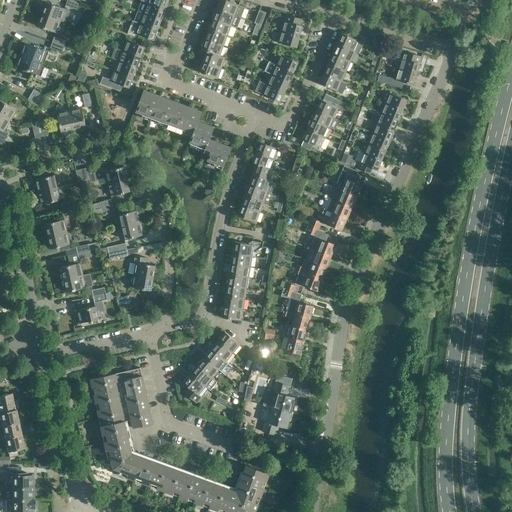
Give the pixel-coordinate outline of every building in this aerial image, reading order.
[(66,0),(64,6),(77,10),(79,4),(67,0),(66,0)] [(165,9),(147,2),(142,0),(139,10),(162,18),(165,9)] [(147,0),(147,2),(165,9),(168,0),(147,0)] [(220,0),(217,8),(235,15),(239,5),(225,0),(220,0)] [(41,14),(60,21),(60,20),(67,23),(70,11),(46,2),(41,14)] [(213,19),(231,25),(235,15),(217,8),(213,19)] [(140,22),(158,29),(162,18),(139,10),(135,20),(140,22)] [(266,12),(259,10),(254,23),(261,25),(266,12)] [(60,21),(41,14),(37,26),(55,33),(60,21)] [(280,31),(299,36),(302,25),(301,25),(303,19),(285,14),(280,31)] [(213,19),(209,29),(227,36),(231,25),(213,19)] [(158,29),(140,22),(140,23),(133,20),(128,33),(135,36),(136,33),(154,40),(158,29)] [(227,36),(209,29),(205,39),(223,46),(227,36)] [(299,36),(280,31),(277,41),(296,47),(299,36)] [(337,43),(359,53),(363,43),(361,42),(364,36),(362,35),(358,34),(356,33),(354,33),(351,33),(349,33),(348,36),(342,33),(337,43)] [(52,42),(63,47),(66,41),(54,37),(52,42)] [(122,50),(140,57),(144,46),(126,39),(122,50)] [(201,49),(202,50),(207,51),(219,56),(220,55),(223,46),(205,39),(201,49)] [(63,47),(52,42),(49,49),(61,53),(63,47)] [(39,62),(43,64),(48,52),(24,43),(20,55),(39,62)] [(359,53),(337,43),(333,53),(351,61),(355,51),(358,53),(359,53)] [(140,57),(122,50),(115,47),(115,48),(110,46),(107,55),(111,56),(111,57),(118,60),(137,67),(140,57)] [(207,52),(203,61),(221,68),(225,57),(220,55),(219,56),(207,51),(202,50),(207,52)] [(398,67),(417,74),(422,56),(398,50),(396,57),(400,58),(398,67)] [(333,53),(328,63),(346,71),(351,61),(333,53)] [(276,64),(293,72),(298,62),(280,54),(276,64)] [(39,62),(20,55),(15,67),(34,74),(39,62)] [(114,70),(133,77),(137,67),(118,60),(114,70)] [(221,68),(203,61),(199,72),(218,78),(221,68)] [(265,71),(289,82),(293,72),(276,64),(269,61),(265,71)] [(324,73),(342,81),(346,71),(328,63),(324,73)] [(417,74),(398,67),(394,79),(413,84),(417,74)] [(133,77),(114,70),(108,86),(120,90),(122,85),(129,87),(133,77)] [(267,84),(284,92),(289,82),(265,71),(271,74),(267,84)] [(347,83),(342,81),(324,73),(319,83),(342,93),(347,83)] [(380,75),(378,81),(391,85),(393,79),(380,75)] [(284,92),(267,84),(262,94),(280,102),(284,92)] [(31,94),(41,101),(44,95),(34,89),(31,94)] [(136,111),(154,118),(161,99),(143,92),(136,111)] [(384,103),(402,110),(407,99),(388,92),(384,103)] [(91,106),(88,93),(82,95),(85,107),(91,106)] [(41,101),(31,94),(27,100),(37,107),(41,101)] [(161,99),(154,118),(174,125),(182,107),(161,99)] [(316,110),(334,117),(338,107),(321,99),(316,110)] [(0,115),(9,121),(15,110),(0,101),(0,115)] [(384,103),(380,113),(398,120),(402,110),(384,103)] [(69,110),(73,130),(86,127),(81,107),(69,110)] [(174,125),(193,132),(198,124),(201,114),(182,107),(174,125)] [(73,130),(69,110),(57,113),(61,132),(73,130)] [(312,119),(329,127),(335,129),(339,120),(334,117),(316,110),(312,119)] [(375,123),(394,130),(398,120),(380,113),(375,123)] [(9,121),(0,115),(0,142),(0,143),(6,134),(2,132),(9,121)] [(307,129),(325,137),(329,127),(312,119),(307,129)] [(38,124),(41,137),(47,135),(44,123),(38,124)] [(371,133),(390,140),(394,130),(375,123),(371,133)] [(41,137),(38,124),(32,126),(35,138),(41,137)] [(198,124),(193,132),(189,142),(205,148),(204,151),(207,152),(212,139),(210,139),(213,129),(198,124)] [(325,137),(307,129),(303,139),(320,147),(325,137)] [(367,143),(386,150),(390,140),(371,133),(367,143)] [(212,139),(207,152),(209,153),(207,159),(224,166),(231,147),(212,139)] [(256,153),(274,160),(279,149),(260,142),(256,153)] [(367,143),(363,153),(382,160),(386,150),(367,143)] [(257,165),(271,169),(274,160),(256,153),(252,163),(257,165)] [(382,160),(363,153),(359,162),(358,163),(356,167),(370,173),(372,168),(377,170),(382,160)] [(257,165),(253,174),(271,181),(275,170),(271,169),(257,165)] [(104,170),(107,183),(126,178),(123,166),(104,170)] [(336,188),(356,196),(361,184),(353,181),(357,171),(346,166),(339,184),(332,181),(330,185),(336,188)] [(81,169),(84,181),(85,188),(91,187),(87,167),(81,169)] [(84,181),(81,169),(75,170),(78,183),(84,181)] [(290,179),(298,181),(301,172),(292,170),(290,179)] [(35,179),(37,191),(57,187),(54,174),(35,179)] [(253,174),(249,185),(268,192),(271,181),(253,174)] [(126,178),(107,183),(110,195),(129,191),(126,178)] [(288,191),(297,192),(299,183),(290,181),(288,191)] [(245,195),(264,202),(268,192),(249,185),(245,195)] [(57,187),(37,191),(40,204),(60,200),(57,187)] [(331,199),(351,207),(356,196),(336,188),(331,199)] [(245,195),(242,205),(260,212),(264,202),(245,195)] [(332,213),(346,219),(351,207),(331,199),(325,197),(321,207),(324,209),(332,212),(332,213)] [(99,203),(100,208),(113,205),(111,200),(99,203)] [(60,204),(61,210),(73,207),(72,201),(60,204)] [(113,205),(100,208),(101,214),(114,211),(113,205)] [(260,212),(242,205),(238,215),(256,222),(260,212)] [(73,207),(61,210),(62,215),(75,213),(73,207)] [(118,214),(120,227),(140,222),(137,209),(118,214)] [(346,219),(332,213),(332,212),(324,209),(323,213),(325,214),(324,214),(330,217),(327,223),(341,230),(346,219)] [(309,223),(319,228),(322,222),(311,218),(309,223)] [(44,223),(47,236),(67,232),(64,219),(44,223)] [(140,222),(120,227),(123,239),(143,235),(140,222)] [(318,231),(307,226),(305,232),(316,236),(318,231)] [(67,232),(47,236),(50,248),(69,244),(67,232)] [(76,247),(77,253),(93,249),(99,248),(97,238),(92,239),(93,243),(76,247)] [(316,250),(330,256),(335,244),(320,239),(316,250)] [(233,253),(252,256),(255,257),(256,250),(262,246),(263,242),(253,241),(248,244),(235,242),(233,253)] [(107,247),(108,253),(126,249),(125,243),(107,247)] [(307,260),(326,268),(330,256),(316,250),(311,248),(305,246),(303,250),(312,254),(309,261),(307,260)] [(94,253),(93,249),(77,253),(69,254),(71,264),(60,266),(63,279),(83,275),(79,259),(91,257),(91,254),(94,253)] [(126,249),(108,253),(109,259),(127,255),(126,249)] [(233,253),(231,264),(250,268),(252,256),(233,253)] [(133,274),(153,278),(155,266),(146,264),(147,258),(134,255),(133,262),(136,263),(133,274)] [(326,268),(307,260),(305,259),(302,266),(297,265),(296,269),(322,279),(326,268)] [(229,275),(248,278),(250,268),(231,264),(229,275)] [(322,279),(296,269),(294,273),(298,274),(295,283),(302,286),(302,284),(317,290),(322,279)] [(90,273),(83,275),(63,279),(66,291),(83,288),(86,298),(93,297),(106,294),(104,288),(92,290),(91,286),(93,285),(90,273)] [(153,278),(133,275),(131,287),(150,291),(153,278)] [(229,275),(227,285),(247,289),(248,278),(229,275)] [(284,287),(295,291),(297,285),(286,282),(284,287)] [(247,289),(227,285),(226,296),(245,299),(247,289)] [(295,291),(284,287),(282,294),(293,297),(295,291)] [(106,294),(93,297),(94,303),(107,300),(106,294)] [(131,303),(129,296),(116,299),(118,306),(131,303)] [(245,299),(226,296),(224,307),(243,311),(245,299)] [(294,314),(310,318),(313,305),(299,302),(300,300),(291,298),(289,307),(284,306),(283,310),(290,313),(290,312),(295,314),(294,314)] [(98,319),(95,306),(76,310),(79,323),(98,319)] [(243,311),(224,307),(222,317),(241,320),(243,311)] [(291,326),(306,330),(310,318),(294,314),(291,326)] [(306,330),(291,326),(288,337),(303,341),(306,330)] [(218,341),(233,353),(240,344),(225,332),(218,341)] [(275,334),(263,332),(262,340),(268,341),(269,338),(274,339),(275,334)] [(303,341),(288,337),(284,336),(280,348),(285,349),(300,353),(303,341)] [(211,349),(226,361),(233,353),(218,341),(211,349)] [(211,349),(204,358),(219,370),(226,361),(211,349)] [(219,370),(204,358),(197,366),(216,382),(217,382),(212,378),(219,370)] [(190,375),(205,387),(206,386),(210,390),(216,382),(197,366),(190,375)] [(246,465),(236,492),(135,455),(131,456),(123,422),(130,420),(132,428),(152,424),(139,368),(90,379),(106,450),(110,449),(115,468),(128,473),(126,477),(218,510),(219,506),(234,511),(251,511),(252,510),(256,511),(270,473),(246,465)] [(205,387),(190,375),(183,382),(188,386),(183,391),(196,402),(201,396),(199,394),(205,387)] [(269,406),(291,412),(295,397),(288,395),(290,385),(276,381),(269,406)] [(1,414),(16,410),(12,393),(0,395),(0,405),(0,407),(0,406),(0,412),(1,412),(2,413),(1,413),(1,414)] [(291,412),(269,406),(262,431),(277,435),(279,425),(287,428),(291,412)] [(17,410),(16,410),(1,414),(2,421),(0,421),(0,427),(3,426),(20,423),(17,410)] [(3,426),(5,433),(2,433),(4,439),(6,438),(6,439),(23,435),(20,423),(3,426)] [(25,448),(23,435),(6,439),(9,452),(10,456),(0,456),(0,463),(4,463),(11,463),(11,456),(17,455),(16,450),(25,448)] [(11,487),(33,487),(33,475),(26,475),(26,473),(21,473),(21,467),(8,468),(8,480),(11,480),(11,487)] [(11,487),(12,499),(34,499),(34,493),(33,493),(33,487),(11,487)] [(35,499),(34,499),(12,499),(11,511),(28,511),(33,511),(33,507),(35,507),(35,499)]
